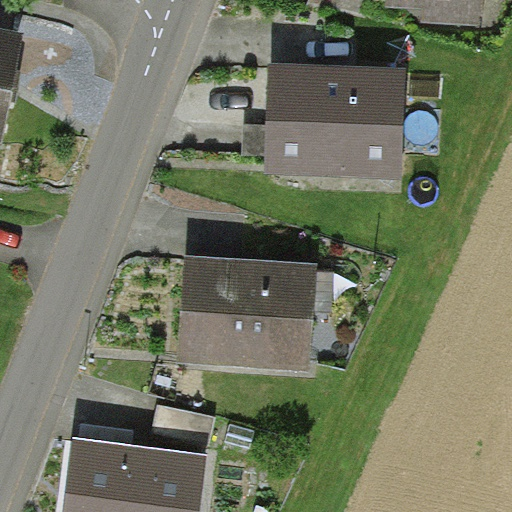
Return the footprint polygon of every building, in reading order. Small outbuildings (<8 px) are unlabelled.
[(368,0),(308,0),(308,2),(365,15),(368,0)] [(483,0),(386,0),(387,9),(421,11),(420,24),(483,27),(483,0)] [(23,37),(0,32),(0,145),(2,146),(14,85),(23,37)] [(403,71),(270,67),(266,166),(266,176),(400,180),(403,71)] [(319,269),(185,259),(178,355),(177,365),(311,375),(319,269)] [(216,419),(158,406),(152,433),(210,446),(216,419)] [(201,511),(208,460),(74,442),(65,511),(201,511)]
